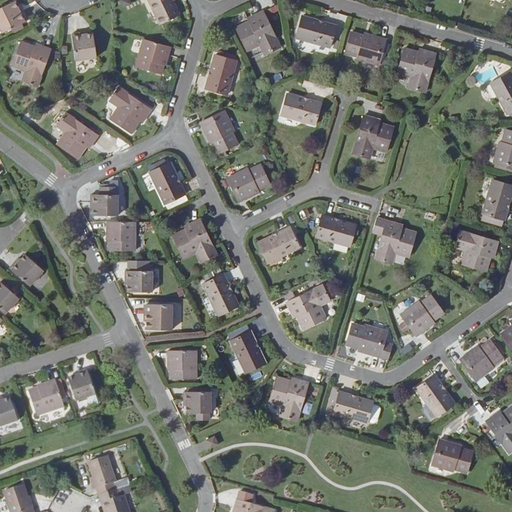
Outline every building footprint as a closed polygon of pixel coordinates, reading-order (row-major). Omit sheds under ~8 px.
[(177,15),(171,3),(173,2),(172,0),(137,0),(130,4),(138,19),(147,14),(153,27),(177,15)] [(0,27),(4,35),(28,24),(17,1),(0,8),(0,27)] [(264,12),(255,17),(256,19),(236,29),(248,52),(262,44),(268,54),(281,48),(264,12)] [(336,27),(303,17),(297,39),(330,49),(336,27)] [(357,60),(380,67),(387,42),(364,35),(363,38),(351,34),(345,55),(358,58),(357,60)] [(96,60),(92,36),(86,37),(85,35),(72,36),(76,63),(96,60)] [(162,77),(165,68),(166,69),(171,50),(143,42),(136,70),(162,77)] [(51,53),(35,47),(34,49),(21,44),(12,68),(25,73),(21,83),(38,89),(51,53)] [(426,94),(436,56),(426,53),(425,56),(405,50),(398,75),(415,80),(412,90),(426,94)] [(215,56),(206,90),(227,96),(236,62),(215,56)] [(511,112),(511,75),(511,73),(491,84),(508,115),(511,112)] [(140,125),(142,127),(152,112),(120,91),(110,105),(119,111),(111,123),(133,137),(140,125)] [(315,126),(321,104),(288,95),(282,116),(315,126)] [(235,133),(225,112),(201,124),(210,145),(213,143),(218,154),(238,145),(233,134),(235,133)] [(98,138),(66,115),(56,129),(64,136),(56,148),(77,162),(85,150),(88,152),(98,138)] [(387,152),(394,128),(374,122),(374,119),(365,116),(353,154),(368,158),(371,148),(387,152)] [(511,132),(506,131),(503,143),(501,142),(494,165),(499,166),(498,169),(511,173),(511,132)] [(170,164),(150,173),(165,205),(185,195),(170,164)] [(239,203),(260,194),(259,190),(270,185),(261,166),(249,172),(248,169),(228,179),(239,203)] [(511,186),(493,181),(484,215),(488,216),(505,221),(511,196),(511,186)] [(118,188),(100,188),(100,196),(91,196),(91,210),(93,210),(94,217),(118,217),(118,188)] [(504,221),(488,216),(486,222),(502,226),(504,221)] [(350,248),(356,227),(322,217),(316,238),(350,248)] [(397,227),(397,224),(377,218),(377,219),(373,232),(384,235),(377,259),(391,263),(394,253),(410,258),(417,233),(397,227)] [(217,256),(201,221),(191,225),(192,228),(173,237),(184,260),(200,252),(204,262),(217,256)] [(135,252),(135,222),(107,222),(107,243),(109,243),(109,252),(135,252)] [(290,228),(258,243),(268,263),(300,249),(290,228)] [(487,272),(493,251),(496,252),(499,243),(461,232),(456,246),(467,249),(463,265),(487,272)] [(11,271),(30,287),(44,271),(26,256),(21,262),(20,261),(11,271)] [(129,271),(126,271),(126,284),(128,284),(128,292),(152,291),(152,271),(147,271),(147,261),(129,261),(129,271)] [(238,307),(224,276),(204,285),(219,316),(238,307)] [(0,310),(5,315),(19,299),(1,284),(0,285),(0,310)] [(322,286),(287,303),(291,312),(294,311),(304,330),(326,320),(319,304),(329,299),(322,286)] [(444,314),(431,297),(422,304),(420,303),(401,316),(417,337),(436,323),(434,322),(444,314)] [(172,331),(172,306),(145,305),(145,331),(172,331)] [(358,351),(380,358),(388,360),(392,347),(384,345),(387,333),(365,326),(364,329),(353,325),(346,346),(358,349),(358,351)] [(266,364),(251,333),(250,333),(247,327),(229,335),(232,341),(231,341),(246,373),(266,364)] [(511,327),(501,336),(511,350),(511,327)] [(490,341),(480,348),(479,347),(460,360),(475,382),(495,368),(493,367),(504,360),(490,341)] [(170,381),(196,380),(196,352),(168,352),(168,371),(170,371),(170,381)] [(95,396),(87,371),(74,376),(74,378),(68,380),(76,402),(95,396)] [(487,375),(477,382),(481,389),(491,382),(487,375)] [(416,389),(437,418),(455,405),(434,376),(416,389)] [(308,384),(299,381),(298,384),(277,378),(270,402),(286,407),(283,418),(297,421),(308,384)] [(37,417),(64,407),(55,381),(37,387),(37,388),(29,391),(37,417)] [(339,394),(329,391),(323,411),(333,414),(339,394)] [(210,414),(211,414),(211,393),(184,393),(184,407),(186,407),(186,414),(197,414),(197,421),(210,421),(210,414)] [(373,403),(340,393),(339,394),(333,414),(333,415),(367,425),(368,423),(372,405),(373,403)] [(0,427),(17,421),(10,399),(2,401),(2,400),(0,400),(0,427)] [(376,423),(380,409),(378,407),(372,405),(368,423),(373,424),(376,423)] [(510,454),(511,452),(511,408),(496,420),(494,417),(486,422),(510,454)] [(211,449),(219,445),(215,436),(206,441),(211,449)] [(455,470),(467,474),(473,453),(461,450),(461,448),(439,441),(432,466),(454,472),(455,470)] [(98,496),(101,495),(115,490),(113,484),(115,483),(107,457),(87,463),(98,496)] [(34,511),(34,510),(32,510),(23,487),(4,493),(10,511),(34,511)] [(116,490),(115,490),(101,495),(106,511),(129,511),(124,496),(119,498),(116,490)] [(239,492),(237,501),(275,511),(250,504),(252,495),(239,492)] [(106,511),(101,495),(98,496),(103,511),(106,511)] [(274,511),(275,511),(237,501),(233,511),(274,511)]
